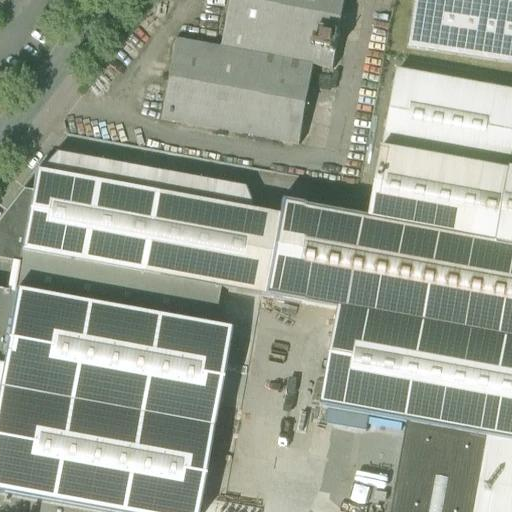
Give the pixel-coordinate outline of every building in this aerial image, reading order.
[(228,0),(220,49),(175,40),(161,120),(300,146),(315,66),(334,70),(346,0),(228,0)] [(511,0),(416,0),(409,48),(511,64),(511,0)] [(245,189),(55,154),(38,173),(36,173),(32,193),(23,192),(0,221),(0,261),(11,263),(19,265),(0,368),(0,369),(0,370),(0,493),(96,511),(195,511),(198,499),(228,333),(212,330),(220,289),(341,311),(323,408),(330,409),(370,417),(408,424),(496,440),(511,442),(511,173),(511,164),(511,91),(399,71),(371,219),(280,203),(277,217),(255,213),(245,189)] [(6,292),(0,291),(0,368),(0,369),(0,368),(19,265),(11,263),(6,292)] [(370,417),(330,409),(327,424),(368,431),(370,417)] [(483,511),(496,440),(408,424),(392,511),(483,511)] [(511,511),(511,442),(496,440),(483,511),(511,511)]
